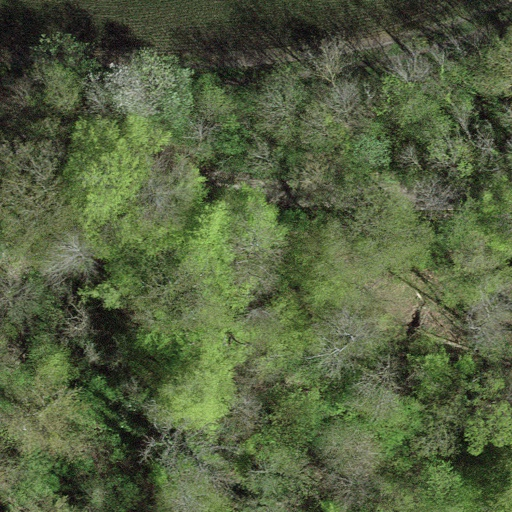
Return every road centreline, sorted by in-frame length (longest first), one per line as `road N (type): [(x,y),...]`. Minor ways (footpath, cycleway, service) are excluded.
road 1 (track): [(0,74),(252,69),(412,44),(511,2)]
road 2 (track): [(511,204),(340,205),(207,191),(0,150)]
